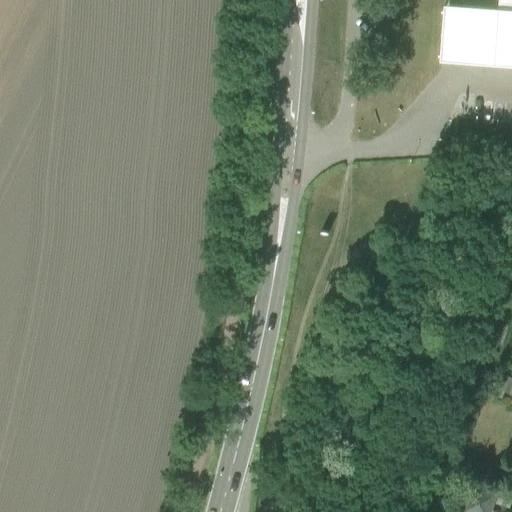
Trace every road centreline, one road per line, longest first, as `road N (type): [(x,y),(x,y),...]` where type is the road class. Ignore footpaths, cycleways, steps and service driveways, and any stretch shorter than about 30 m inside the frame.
road 1 (secondary): [(269,295),(292,207),(311,0)]
road 2 (secondary): [(286,0),(269,295)]
road 3 (secondary): [(217,511),(269,295)]
